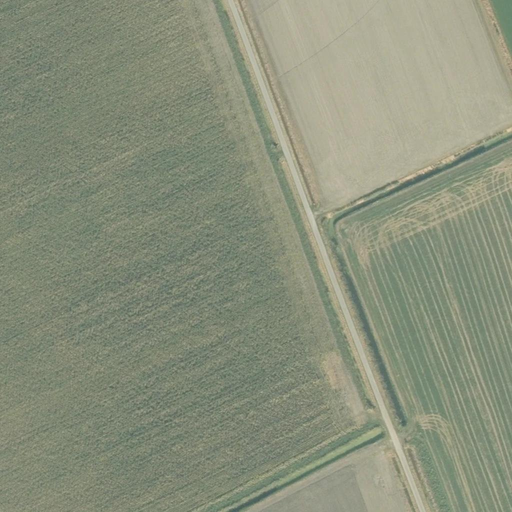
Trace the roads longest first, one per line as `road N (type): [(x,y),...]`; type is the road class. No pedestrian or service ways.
road 1 (unclassified): [(423,511),(228,0)]
road 2 (track): [(253,511),(393,435)]
